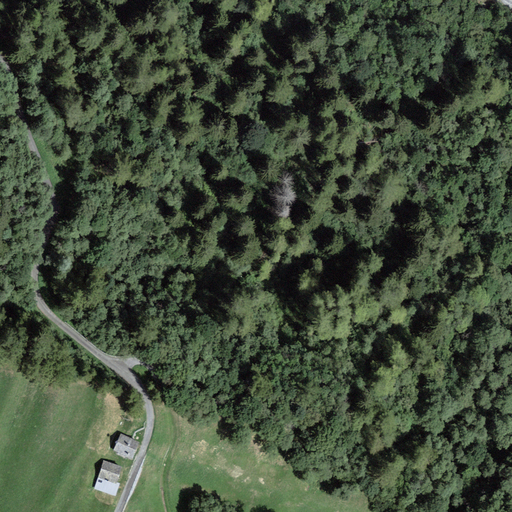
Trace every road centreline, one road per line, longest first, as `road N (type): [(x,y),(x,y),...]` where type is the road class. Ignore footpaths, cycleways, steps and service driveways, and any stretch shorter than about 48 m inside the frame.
road 1 (unclassified): [(117,511),(145,443),(149,410),(135,379),(52,316),(39,295),(36,271),(55,202),(0,62)]
road 2 (track): [(167,511),(163,480),(175,412),(150,364),(115,363)]
